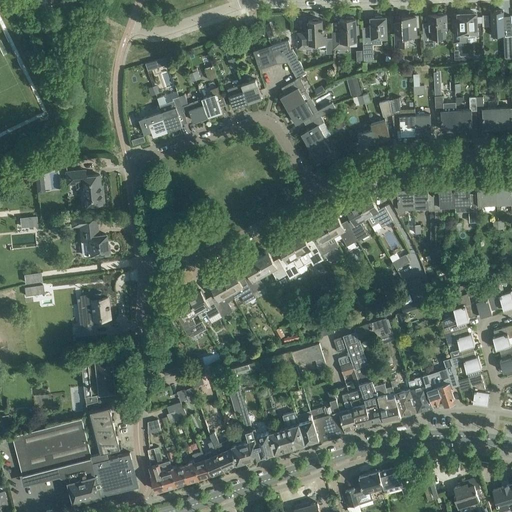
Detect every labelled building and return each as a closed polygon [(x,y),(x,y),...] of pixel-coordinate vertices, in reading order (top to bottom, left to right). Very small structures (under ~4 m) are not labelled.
[(45,18),(57,12),(50,0),(36,0),(43,13),(45,18)] [(495,10),(490,10),(491,17),(490,17),(491,35),(499,35),(499,34),(504,34),(504,35),(506,35),(507,58),(505,58),(505,59),(511,59),(511,58),(511,30),(511,15),(510,15),(510,17),(504,17),(504,16),(504,10),(495,10)] [(470,32),(477,32),(476,12),(475,12),(473,11),(469,11),(467,13),(459,13),(459,19),(453,19),(454,42),(464,41),(463,33),(468,32),(468,33),(470,33),(470,32)] [(428,15),(429,22),(422,23),(424,46),(435,46),(435,37),(445,36),(445,29),(447,28),(446,14),(444,14),(443,12),(438,13),(437,14),(428,15)] [(419,26),(418,15),(402,16),(403,22),(394,22),(395,46),(405,46),(405,37),(417,36),(416,26),(419,26)] [(332,31),(333,48),(349,47),(349,40),(357,40),(357,33),(359,33),(358,25),(356,25),(356,18),(353,18),(353,16),(345,17),(346,19),(340,19),(340,31),(332,31)] [(386,17),(382,17),(382,16),(375,16),(375,17),(371,17),(371,26),(362,27),(364,61),(374,61),(373,44),(382,43),(382,37),(387,37),(386,17)] [(305,32),(297,33),(298,48),(314,47),(318,47),(318,43),(326,42),(327,42),(327,37),(326,28),(324,28),(324,27),(323,27),(322,20),(319,20),(318,18),(313,18),(311,20),(308,20),(309,28),(309,32),(305,32)] [(274,35),(270,22),(264,24),(269,37),(274,35)] [(288,39),(271,45),(274,52),(278,51),(281,50),(283,50),(291,49),(288,39)] [(271,45),(254,51),(256,58),(262,56),(268,54),(274,52),(271,45)] [(283,50),(288,62),(291,67),(300,61),(293,49),(291,49),(283,50)] [(282,62),(288,62),(283,50),(281,50),(278,51),(282,62)] [(459,54),(459,50),(454,50),(454,61),(466,60),(466,56),(461,56),(459,54)] [(278,51),(274,52),(277,63),(282,62),(278,51)] [(274,52),(268,54),(271,65),(277,63),(274,52)] [(266,67),(271,65),(268,54),(262,56),(266,67)] [(262,56),(256,58),(260,69),(266,67),(262,56)] [(166,57),(145,63),(148,69),(168,62),(166,57)] [(294,72),(303,66),(300,61),(291,67),(294,72)] [(213,64),(208,66),(205,67),(209,79),(217,76),(213,64)] [(303,66),(294,72),(296,77),(297,77),(301,75),(306,72),(303,66)] [(197,68),(192,69),(193,72),(196,80),(201,78),(197,68)] [(435,95),(442,95),(441,72),(434,72),(435,95)] [(347,79),(352,96),(362,94),(357,76),(347,79)] [(242,84),(248,102),(262,97),(256,79),(242,84)] [(285,94),(281,96),(289,109),(300,103),(306,100),(311,97),(306,89),(301,92),(294,80),(286,85),(289,92),(285,94)] [(248,102),(242,84),(228,88),(230,95),(229,95),(234,107),(248,102)] [(324,89),(322,85),(314,89),(317,93),(324,89)] [(414,94),(424,93),(424,85),(414,85),(414,94)] [(212,95),(202,98),(208,116),(222,111),(221,106),(220,102),(223,101),(220,93),(218,86),(210,89),(212,96),(212,95)] [(179,95),(184,111),(190,109),(194,121),(208,116),(202,98),(188,103),(185,93),(179,95)] [(179,113),(184,111),(179,95),(173,98),(173,100),(160,105),(162,111),(168,129),(183,125),(179,113)] [(435,95),(434,95),(435,111),(436,111),(441,111),(441,110),(442,110),(444,110),(444,104),(443,95),(442,95),(435,95)] [(400,96),(390,99),(392,114),(401,112),(400,96)] [(300,103),(289,109),(296,123),(303,119),(307,117),(310,122),(321,115),(336,107),(334,104),(333,102),(318,110),(314,103),(311,97),(306,100),(300,103)] [(383,116),(392,114),(390,99),(379,102),(383,116)] [(442,110),(441,110),(441,111),(442,130),(457,129),(456,109),(456,103),(444,104),(444,110),(442,110)] [(511,106),(498,107),(499,127),(511,125),(511,106)] [(484,108),(483,108),(483,110),(484,127),(499,127),(498,107),(484,108)] [(401,112),(392,114),(395,129),(401,129),(401,134),(416,133),(415,114),(415,108),(400,109),(401,112)] [(470,109),(456,109),(457,129),(472,128),(471,110),(471,109),(470,109)] [(162,111),(140,118),(144,129),(145,133),(153,130),(154,134),(168,129),(162,111)] [(430,113),(415,114),(416,133),(431,132),(430,113)] [(313,127),(302,133),(310,146),(324,138),(326,137),(331,134),(330,132),(324,121),(321,115),(310,122),(313,127)] [(385,119),(371,123),(372,129),(376,141),(390,137),(385,119)] [(343,121),(336,125),(338,130),(346,125),(343,121)] [(346,125),(338,130),(341,134),(348,130),(346,125)] [(376,141),(372,129),(358,133),(361,145),(376,141)] [(144,141),(143,136),(132,139),(133,144),(144,141)] [(324,138),(310,146),(317,159),(324,155),(328,161),(338,156),(334,149),(331,151),(324,138)] [(83,187),(85,205),(104,203),(102,185),(100,185),(99,174),(85,176),(85,169),(65,171),(67,184),(76,183),(76,188),(83,187)] [(36,186),(44,185),(43,174),(35,175),(36,186)] [(511,198),(511,183),(496,184),(497,196),(497,203),(507,202),(511,202),(511,198)] [(481,189),(475,190),(476,193),(476,209),(482,208),(482,204),(497,203),(497,196),(496,184),(481,184),(481,189)] [(455,205),(456,211),(469,211),(470,222),(477,221),(476,209),(476,193),(472,193),(472,195),(470,195),(470,185),(454,186),(455,205)] [(440,206),(455,205),(454,186),(439,187),(440,206)] [(413,188),(414,207),(429,207),(428,187),(413,188)] [(398,197),(388,197),(399,216),(406,212),(405,207),(414,207),(413,188),(398,189),(398,197)] [(367,216),(372,225),(379,221),(382,226),(393,220),(385,206),(379,209),(370,195),(359,201),(367,216)] [(353,220),(349,223),(358,239),(369,233),(362,220),(367,216),(359,201),(347,208),(353,220)] [(340,232),(345,241),(347,245),(358,239),(349,223),(343,226),(337,214),(325,220),(334,235),(340,232)] [(37,216),(20,217),(21,227),(38,226),(37,216)] [(96,216),(71,218),(72,226),(80,225),(82,241),(84,255),(91,254),(100,253),(101,255),(108,254),(110,252),(110,251),(109,244),(107,245),(106,234),(98,235),(96,222),(96,216)] [(320,239),(315,241),(322,254),(332,248),(327,239),(334,235),(325,220),(313,227),(320,239)] [(302,233),(291,239),(302,260),(303,260),(305,264),(311,261),(314,265),(325,259),(322,254),(315,241),(309,245),(302,233)] [(291,239),(279,246),(284,255),(285,258),(281,261),(288,273),(290,277),(300,272),(301,271),(299,268),(304,264),(305,264),(302,260),(291,239)] [(257,258),(266,273),(272,270),(277,279),(288,273),(281,261),(275,264),(269,252),(257,258)] [(393,262),(396,269),(410,261),(406,254),(393,262)] [(252,277),(247,280),(254,292),(265,287),(259,277),(266,273),(257,258),(245,265),(252,277)] [(75,278),(104,277),(104,266),(75,267),(75,278)] [(235,271),(223,277),(234,298),(241,294),(246,302),(249,300),(256,297),(254,293),(254,292),(247,280),(241,283),(235,271)] [(48,273),(49,282),(61,280),(60,272),(48,273)] [(223,277),(211,284),(218,296),(213,299),(220,311),(231,305),(228,301),(234,298),(223,277)] [(411,289),(410,289),(414,301),(426,296),(433,293),(429,282),(423,284),(411,289)] [(511,289),(504,292),(501,282),(491,285),(497,308),(503,306),(504,308),(511,305),(511,289)] [(441,284),(431,287),(435,298),(445,295),(441,284)] [(471,302),(475,315),(480,313),(481,315),(492,312),(492,309),(497,308),(491,285),(480,289),(483,299),(471,302)] [(455,286),(443,289),(445,295),(457,292),(455,286)] [(201,290),(189,296),(198,311),(204,308),(210,317),(220,311),(213,299),(208,302),(201,290)] [(85,326),(76,327),(77,341),(96,338),(95,325),(94,325),(93,319),(110,317),(108,297),(102,298),(101,292),(84,294),(81,294),(82,306),(86,305),(88,326),(85,326)] [(456,315),(441,319),(443,326),(445,334),(468,327),(466,320),(470,319),(469,316),(475,315),(471,302),(468,292),(457,296),(460,306),(454,308),(456,315)] [(412,301),(411,302),(413,308),(430,302),(432,309),(437,307),(435,301),(436,301),(433,293),(426,296),(414,301),(412,301)] [(411,302),(412,301),(410,295),(399,299),(401,305),(411,302)] [(189,296),(177,303),(182,312),(184,315),(178,318),(187,334),(188,335),(193,332),(194,334),(195,335),(207,328),(202,320),(196,324),(191,315),(197,312),(200,317),(201,317),(198,311),(189,296)] [(386,318),(371,323),(375,333),(376,336),(393,331),(388,318),(387,319),(386,318)] [(393,331),(395,338),(401,336),(395,318),(389,320),(393,331)] [(338,321),(319,327),(322,335),(335,331),(333,327),(338,326),(338,321)] [(356,331),(358,338),(359,338),(375,333),(371,321),(354,327),(356,331)] [(499,347),(501,353),(511,349),(511,346),(509,337),(511,336),(511,324),(494,330),(495,336),(493,336),(496,348),(499,347)] [(280,338),(285,335),(280,327),(275,329),(280,338)] [(468,327),(445,334),(448,344),(459,341),(462,353),(474,350),(473,344),(475,344),(472,332),(469,333),(468,327)] [(356,331),(343,335),(347,347),(350,354),(352,361),(371,422),(384,419),(377,390),(376,390),(375,385),(372,379),(371,373),(359,338),(358,338),(356,331)] [(343,335),(333,338),(338,351),(347,347),(343,335)] [(300,347),(292,350),(296,363),(323,355),(319,341),(300,346),(300,347)] [(296,363),(292,350),(292,349),(280,352),(284,367),(296,363)] [(511,349),(501,353),(502,359),(500,359),(504,371),(506,370),(508,376),(511,374),(511,349)] [(465,364),(468,376),(469,376),(481,373),(479,367),(482,367),(478,355),(476,356),(474,350),(462,353),(452,356),(455,367),(465,364)] [(280,352),(262,358),(266,372),(284,367),(280,352)] [(203,358),(204,365),(220,361),(219,354),(203,358)] [(340,365),(352,361),(350,354),(338,358),(340,365)] [(97,394),(100,394),(116,392),(112,357),(96,359),(96,360),(88,361),(90,384),(88,384),(88,386),(91,385),(91,386),(92,394),(93,395),(85,397),(87,403),(98,400),(97,394)] [(261,368),(259,359),(249,362),(252,370),(261,368)] [(343,374),(351,372),(357,389),(350,392),(352,399),(351,399),(358,426),(371,422),(352,361),(340,365),(343,374)] [(230,368),(237,393),(241,408),(240,408),(243,415),(249,436),(255,457),(276,451),(270,430),(258,433),(256,426),(253,427),(237,374),(252,370),(249,362),(230,368)] [(448,380),(451,387),(459,384),(458,379),(454,364),(447,366),(447,367),(451,379),(448,380)] [(426,384),(433,404),(444,400),(445,403),(455,400),(451,387),(448,380),(451,379),(447,367),(427,373),(426,368),(422,369),(423,375),(426,384)] [(167,376),(176,373),(174,368),(165,371),(167,376)] [(490,391),(486,390),(481,373),(469,376),(468,376),(458,379),(461,390),(472,387),(474,395),(473,401),(488,403),(490,391)] [(417,386),(410,388),(417,411),(433,406),(433,404),(426,384),(423,375),(415,378),(417,386)] [(193,387),(204,383),(202,376),(191,380),(193,386),(193,387)] [(391,380),(392,386),(393,385),(402,415),(417,411),(410,388),(401,391),(400,386),(398,387),(396,379),(391,380)] [(385,382),(375,385),(376,390),(377,390),(384,419),(402,415),(393,385),(392,386),(386,387),(385,382)] [(193,387),(193,386),(185,389),(189,401),(197,398),(193,387)] [(351,399),(348,391),(342,393),(347,408),(340,410),(346,430),(358,426),(351,399)] [(237,393),(231,395),(237,417),(243,415),(240,408),(241,408),(237,393)] [(320,438),(346,430),(340,410),(337,397),(332,399),(335,411),(325,414),(326,412),(324,405),(311,409),(320,438)] [(169,412),(176,409),(184,406),(181,400),(167,405),(169,412)] [(121,448),(112,414),(110,406),(91,411),(101,452),(92,455),(93,461),(109,457),(107,451),(121,448)] [(176,409),(179,417),(187,415),(184,406),(176,409)] [(311,409),(300,412),(308,441),(320,438),(311,409)] [(276,451),(308,441),(300,412),(296,413),(295,410),(284,413),(287,425),(270,430),(276,451)] [(61,476),(65,478),(65,479),(66,477),(70,479),(70,480),(69,481),(74,501),(102,494),(101,490),(137,481),(134,468),(130,452),(109,457),(93,461),(92,455),(82,417),(13,434),(24,480),(58,472),(62,474),(61,476)] [(148,432),(162,429),(159,418),(148,421),(148,432)] [(216,432),(211,434),(213,440),(225,468),(230,466),(237,462),(229,434),(231,440),(221,444),(216,432)] [(235,432),(229,434),(237,462),(255,457),(249,436),(247,437),(247,439),(243,440),(242,438),(237,439),(235,432)] [(212,450),(204,454),(213,473),(225,468),(213,440),(209,442),(212,450)] [(193,453),(192,453),(194,459),(200,477),(213,473),(204,454),(202,450),(193,453)] [(190,462),(184,464),(189,480),(200,477),(194,459),(189,460),(190,462)] [(163,462),(160,463),(162,469),(167,487),(177,484),(172,468),(172,465),(170,460),(163,462)] [(157,490),(167,487),(162,469),(160,463),(158,464),(150,466),(153,474),(152,475),(157,490)] [(172,465),(172,468),(177,484),(189,480),(184,464),(178,466),(177,464),(172,465)] [(407,484),(401,464),(380,470),(384,485),(386,490),(402,486),(404,493),(413,490),(411,483),(407,484)] [(384,485),(380,470),(359,476),(362,486),(355,488),(354,487),(346,490),(350,505),(373,498),(370,489),(384,485)] [(480,500),(479,498),(487,496),(483,485),(480,485),(478,477),(464,481),(465,484),(454,487),(457,496),(456,497),(455,496),(454,496),(458,508),(459,508),(458,505),(466,503),(466,504),(480,500)] [(509,508),(507,501),(511,499),(511,483),(509,484),(508,483),(502,486),(493,489),(497,502),(496,502),(499,511),(509,508)] [(429,487),(425,488),(428,498),(432,497),(432,498),(438,496),(434,484),(428,486),(429,487)] [(320,511),(318,501),(310,504),(309,501),(294,505),(296,511),(320,511)]
